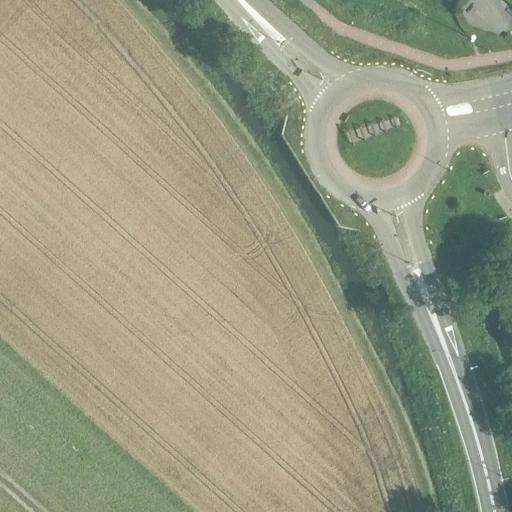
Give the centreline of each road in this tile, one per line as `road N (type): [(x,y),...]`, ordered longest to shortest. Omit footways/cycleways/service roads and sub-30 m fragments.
road 1 (secondary): [(495,511),(452,359),(386,196)]
road 2 (secondary): [(334,95),(315,134),(327,175),(364,197),(386,196)]
road 3 (secondary): [(334,95),(240,0)]
